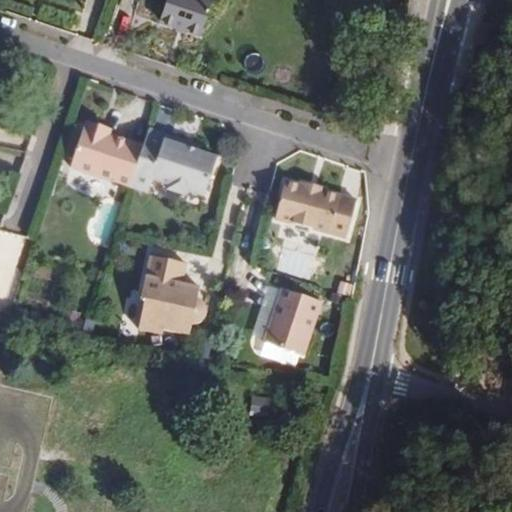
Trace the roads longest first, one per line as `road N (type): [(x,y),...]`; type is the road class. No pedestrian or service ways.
road 1 (secondary): [(372,371),(449,0)]
road 2 (unclassified): [(358,148),(0,30)]
road 3 (unknown): [(83,57),(21,234)]
road 4 (secondary): [(372,371),(319,511)]
road 5 (unclassified): [(372,371),(511,405)]
road 6 (secondary): [(353,511),(372,371)]
